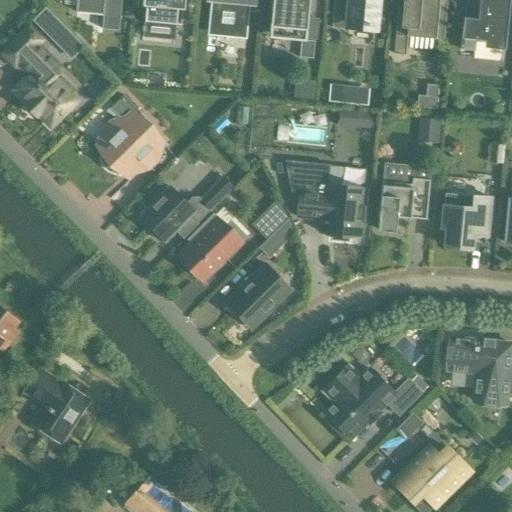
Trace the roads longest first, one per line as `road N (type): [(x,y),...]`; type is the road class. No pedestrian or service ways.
road 1 (residential): [(228,376),(0,137)]
road 2 (residential): [(511,290),(418,285),(364,295),(228,376)]
road 3 (residential): [(359,511),(228,376)]
